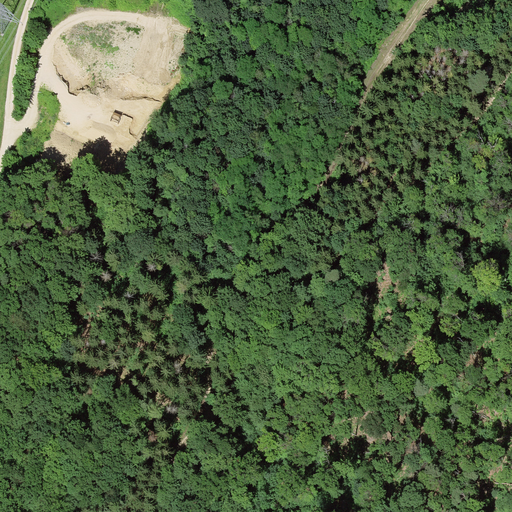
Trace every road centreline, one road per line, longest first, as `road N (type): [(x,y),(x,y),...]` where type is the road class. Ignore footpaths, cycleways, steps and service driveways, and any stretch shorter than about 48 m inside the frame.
road 1 (track): [(154,511),(199,417),(286,338),(357,231),(460,137),(511,52)]
road 2 (track): [(429,0),(343,152),(303,205),(244,261),(226,293),(199,417)]
road 3 (track): [(31,0),(15,60),(0,228)]
road 4 (track): [(1,219),(80,196),(46,184),(10,146)]
road 5 (track): [(80,196),(93,216),(95,321)]
